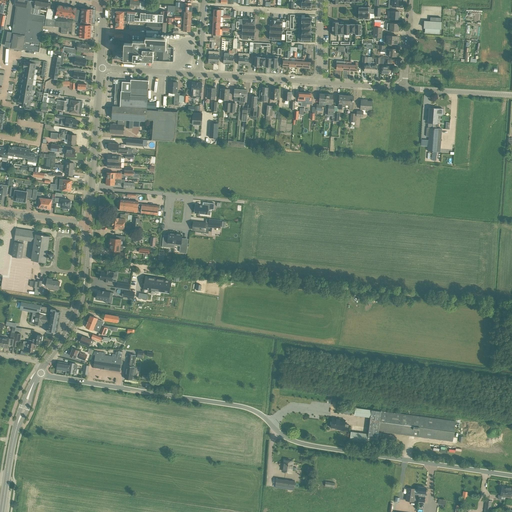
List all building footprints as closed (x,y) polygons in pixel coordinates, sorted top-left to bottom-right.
[(34,14),(35,8),(34,8),(35,2),(26,0),(23,0),(17,0),(17,4),(14,4),(13,11),(16,11),(14,20),(10,48),(22,50),(23,49),(39,52),(45,15),(34,14)] [(131,0),(130,0),(130,8),(139,9),(140,1),(131,0)] [(389,0),(389,2),(392,2),(392,6),(390,6),(390,8),(396,8),(396,6),(399,6),(399,0),(389,0)] [(48,3),(42,2),(41,9),(47,10),(47,12),(46,18),(52,19),(54,10),(54,9),(48,8),(48,7),(50,7),(51,3),(48,3)] [(54,10),(52,19),(53,20),(55,19),(55,20),(67,20),(74,21),(77,22),(80,23),(81,22),(91,22),(91,17),(92,17),(92,15),(91,15),(92,9),(82,8),(82,9),(76,9),(76,8),(72,8),(72,7),(62,6),(58,5),(57,11),(54,11),(54,10)] [(114,20),(124,21),(135,21),(154,22),(154,16),(142,16),(143,12),(124,11),(116,11),(116,17),(115,17),(114,20)] [(388,11),(387,18),(399,19),(399,11),(388,11)] [(90,37),(91,25),(80,24),(80,23),(77,22),(74,21),(72,21),(72,22),(67,22),(67,20),(55,20),(55,19),(53,20),(52,19),(46,18),(44,26),(54,27),(61,27),(61,33),(67,34),(67,31),(72,31),(71,35),(79,36),(78,36),(90,37)] [(124,21),(114,20),(115,25),(115,28),(146,30),(159,30),(159,33),(166,34),(167,23),(162,23),(142,21),(135,21),(124,21)] [(424,21),(424,28),(425,28),(425,33),(439,34),(439,29),(441,29),(441,22),(424,21)] [(387,23),(387,30),(398,31),(398,24),(387,23)] [(254,38),(254,32),(242,31),(242,38),(242,39),(248,40),(248,38),(249,38),(251,38),(254,38)] [(386,35),(386,43),(397,44),(397,36),(386,35)] [(229,52),(228,64),(233,64),(233,56),(234,53),(236,53),(237,48),(240,48),(240,43),(237,43),(237,39),(236,39),(234,39),(233,39),(233,40),(232,40),(232,43),(233,43),(233,49),(232,49),(232,50),(229,50),(229,52)] [(114,49),(113,58),(123,59),(123,62),(133,63),(133,64),(137,64),(137,63),(137,59),(178,61),(179,48),(166,47),(166,43),(153,42),(153,44),(146,43),(146,41),(141,41),(132,40),(132,43),(124,43),(124,46),(123,49),(114,49)] [(89,44),(78,42),(79,41),(75,41),(73,49),(63,47),(62,51),(75,54),(76,50),(88,52),(89,44)] [(422,42),(422,51),(430,51),(430,42),(422,42)] [(282,57),(282,60),(283,60),(282,66),(289,66),(290,47),(290,51),(285,50),(285,57),(288,58),(288,61),(284,60),(284,58),(282,57)] [(79,58),(80,55),(73,54),(73,57),(76,57),(74,64),(85,66),(85,65),(86,65),(87,61),(86,61),(86,59),(79,58)] [(364,63),(363,71),(370,72),(371,57),(367,56),(367,62),(368,62),(368,63),(364,63)] [(381,65),(381,73),(388,73),(388,70),(391,70),(391,65),(392,64),(396,64),(396,60),(394,60),(394,59),(393,59),(392,60),(388,60),(387,65),(381,65)] [(24,62),(24,67),(35,69),(36,64),(39,64),(39,61),(32,60),(32,63),(25,62),(24,62)] [(350,62),(349,70),(356,71),(357,65),(358,62),(355,62),(355,65),(351,65),(351,62),(350,62)] [(77,71),(78,68),(70,67),(69,71),(72,71),(72,74),(74,74),(74,78),(74,79),(78,80),(78,79),(84,79),(85,78),(86,74),(85,74),(85,72),(77,71)] [(114,79),(113,83),(115,83),(114,99),(116,99),(116,103),(119,103),(122,106),(147,108),(147,102),(148,87),(149,80),(131,79),(130,91),(122,91),(122,86),(121,86),(121,82),(117,82),(118,80),(114,79)] [(62,81),(62,86),(69,86),(69,88),(71,89),(78,89),(78,90),(82,90),(82,89),(85,90),(86,87),(86,86),(86,85),(86,84),(78,83),(71,83),(70,82),(62,81)] [(170,82),(170,93),(177,94),(178,83),(170,82)] [(258,97),(258,101),(264,102),(264,100),(267,100),(268,88),(262,87),(262,90),(261,90),(260,90),(260,91),(259,98),(258,97)] [(208,88),(207,98),(215,99),(216,88),(208,88)] [(271,88),(270,99),(279,100),(280,89),(271,88)] [(221,89),(220,99),(228,99),(229,89),(221,89)] [(317,104),(316,110),(322,110),(323,102),(326,102),(326,94),(320,93),(319,105),(317,104)] [(328,111),(333,111),(334,106),(332,106),(333,94),(326,94),(326,102),(328,103),(328,111)] [(18,99),(18,104),(18,105),(25,106),(25,109),(31,110),(32,107),(30,107),(31,101),(30,101),(19,99),(18,99)] [(58,101),(57,104),(60,104),(60,105),(66,106),(66,105),(70,106),(70,108),(68,108),(68,111),(70,112),(78,113),(81,114),(83,102),(80,101),(72,100),(67,99),(67,101),(60,100),(60,102),(58,101)] [(361,99),(360,109),(371,110),(372,101),(364,101),(364,100),(361,99)] [(119,103),(116,103),(116,110),(114,110),(113,118),(112,118),(112,119),(126,120),(132,120),(146,121),(147,108),(122,106),(119,103)] [(156,109),(147,108),(146,121),(152,121),(151,140),(176,142),(178,110),(156,109)] [(430,128),(428,151),(437,152),(438,141),(441,141),(442,129),(436,128),(437,123),(438,114),(443,115),(443,109),(429,108),(428,123),(433,123),(432,128),(430,128)] [(66,118),(65,126),(76,127),(77,120),(66,118)] [(109,127),(109,131),(110,131),(110,133),(123,134),(124,125),(116,125),(116,124),(113,123),(113,124),(111,124),(110,127),(109,127)] [(218,123),(210,123),(209,137),(217,138),(218,123)] [(53,133),(52,138),(57,138),(57,137),(60,137),(60,138),(68,139),(68,143),(75,144),(76,135),(67,134),(67,131),(62,130),(61,133),(53,133)] [(107,144),(106,148),(108,148),(108,149),(111,149),(111,152),(116,152),(116,150),(118,150),(118,153),(120,153),(122,153),(122,154),(122,153),(124,153),(124,154),(125,154),(126,154),(127,154),(131,154),(132,148),(121,148),(121,145),(119,145),(119,144),(108,143),(108,144),(107,144)] [(51,145),(50,152),(66,154),(65,158),(74,159),(75,150),(59,149),(59,146),(51,145)] [(29,152),(28,161),(36,163),(38,155),(34,154),(35,153),(29,152)] [(50,167),(49,169),(65,171),(65,174),(72,175),(72,174),(74,174),(74,172),(73,171),(73,169),(55,167),(54,167),(50,167)] [(0,198),(1,199),(2,193),(7,194),(8,185),(1,184),(0,188),(0,187),(0,198)] [(19,202),(21,191),(15,190),(16,187),(11,187),(10,194),(14,194),(14,200),(16,200),(15,201),(19,202)] [(27,192),(21,191),(19,202),(23,202),(23,201),(25,202),(26,196),(31,197),(32,190),(27,189),(27,192)] [(71,200),(65,200),(65,197),(62,197),(62,193),(56,193),(55,198),(55,202),(61,203),(61,207),(64,207),(63,210),(68,211),(68,208),(70,208),(71,200)] [(44,208),(46,198),(40,198),(40,196),(37,196),(36,204),(39,204),(38,207),(44,208)] [(55,206),(55,202),(55,198),(52,198),(52,199),(46,198),(44,208),(51,209),(51,206),(55,206)] [(127,200),(126,211),(130,211),(131,212),(133,212),(137,212),(137,211),(138,203),(138,201),(127,200)] [(196,204),(195,212),(207,214),(207,209),(213,210),(214,204),(203,202),(203,205),(196,204)] [(179,216),(180,205),(165,204),(164,214),(179,216)] [(111,219),(110,225),(113,225),(112,228),(124,229),(124,223),(127,224),(127,221),(130,221),(130,215),(121,214),(120,218),(118,218),(114,217),(113,220),(111,219)] [(193,221),(192,230),(197,231),(197,232),(208,233),(209,227),(220,228),(221,220),(209,219),(208,223),(206,223),(206,222),(193,221)] [(15,238),(12,256),(22,258),(24,240),(34,241),(34,243),(34,246),(33,247),(34,247),(33,251),(33,252),(33,255),(32,255),(32,260),(45,262),(46,261),(45,261),(46,258),(46,257),(49,257),(48,258),(53,259),(53,258),(54,255),(54,253),(49,253),(49,254),(47,253),(47,250),(47,249),(48,245),(48,244),(48,241),(49,241),(49,240),(48,240),(49,237),(49,236),(43,235),(43,234),(43,233),(16,228),(15,238)] [(174,245),(175,235),(168,234),(167,245),(174,245)] [(110,244),(120,245),(121,241),(124,241),(125,236),(116,235),(116,238),(111,238),(111,240),(110,240),(109,244),(110,244)] [(181,246),(182,236),(175,235),(174,245),(181,246)] [(101,276),(100,279),(104,280),(104,281),(108,281),(108,280),(112,281),(116,281),(116,279),(112,278),(112,277),(113,277),(113,276),(112,276),(113,272),(109,272),(109,271),(105,271),(101,271),(101,274),(100,276),(101,276)] [(145,275),(143,289),(170,294),(172,280),(145,275)] [(44,278),(43,282),(47,282),(46,286),(50,287),(49,289),(54,290),(55,288),(59,288),(60,282),(52,280),(52,279),(47,278),(47,279),(44,278)] [(96,291),(96,295),(96,298),(99,298),(99,299),(104,300),(104,299),(108,300),(109,291),(97,289),(97,291),(96,291)] [(125,290),(124,297),(135,298),(136,292),(125,290)] [(28,303),(26,309),(33,311),(40,312),(41,306),(28,303)] [(41,305),(40,312),(49,314),(48,316),(47,316),(47,317),(48,317),(47,319),(47,323),(48,324),(47,332),(51,332),(52,331),(56,332),(56,330),(57,331),(58,326),(57,326),(57,325),(58,324),(59,319),(58,319),(59,317),(60,317),(60,313),(60,312),(55,311),(56,309),(51,308),(51,307),(41,305)] [(47,317),(47,316),(36,314),(34,324),(39,325),(40,322),(47,323),(47,319),(48,317),(47,317)] [(90,315),(88,321),(96,324),(98,321),(97,320),(97,318),(90,315)] [(87,324),(86,327),(93,330),(93,329),(99,332),(105,334),(107,328),(102,325),(101,326),(98,325),(96,324),(88,321),(87,321),(86,324),(87,324)] [(33,334),(32,343),(36,343),(36,344),(41,344),(42,335),(33,334)] [(82,336),(80,342),(89,346),(91,340),(82,336)] [(0,346),(7,348),(9,338),(5,338),(4,338),(1,338),(0,344),(0,346)] [(36,343),(32,343),(24,341),(23,345),(27,346),(26,351),(35,352),(36,344),(36,343)] [(73,348),(70,356),(76,358),(77,357),(78,357),(78,358),(85,360),(87,356),(83,354),(83,355),(80,353),(81,351),(75,349),(76,348),(74,348),(73,348)] [(100,368),(102,353),(99,352),(99,355),(95,354),(94,367),(100,368)] [(106,369),(108,356),(105,356),(105,353),(102,353),(100,368),(106,369)] [(113,370),(115,355),(112,354),(112,357),(108,356),(106,369),(113,370)] [(135,355),(129,354),(127,365),(125,379),(132,380),(133,375),(135,375),(137,368),(134,367),(134,366),(135,355)] [(118,355),(115,355),(113,370),(119,371),(121,358),(117,357),(118,355)] [(58,361),(56,370),(67,371),(67,373),(74,374),(74,372),(76,373),(77,365),(75,365),(75,363),(69,362),(69,363),(58,361)] [(378,432),(381,412),(355,408),(354,416),(369,418),(367,435),(351,432),(349,443),(376,447),(378,432)] [(394,418),(387,417),(386,428),(392,429),(394,418)] [(331,419),(330,428),(339,429),(339,430),(347,431),(348,425),(344,424),(345,421),(331,419)] [(424,424),(417,423),(416,434),(423,435),(424,424)] [(404,439),(405,430),(396,429),(395,438),(404,439)] [(413,440),(414,432),(405,430),(404,439),(413,440)] [(478,433),(477,440),(480,440),(479,446),(488,447),(490,435),(478,433)] [(452,449),(454,435),(445,434),(443,448),(452,449)] [(284,460),(282,471),(291,472),(293,461),(284,460)] [(276,478),(275,487),(293,490),(294,481),(276,478)] [(407,488),(405,501),(414,502),(415,493),(416,493),(415,495),(418,495),(417,502),(424,503),(425,497),(424,497),(425,494),(426,488),(417,487),(417,489),(407,488)] [(511,488),(502,487),(500,495),(511,497),(511,488)] [(485,501),(483,511),(490,511),(492,501),(485,501)]
